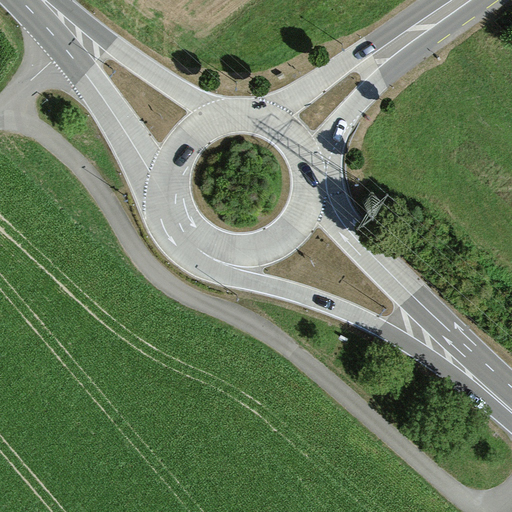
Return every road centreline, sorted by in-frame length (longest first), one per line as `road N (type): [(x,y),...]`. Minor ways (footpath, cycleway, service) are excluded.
road 1 (unclassified): [(0,120),(36,128),(91,177),(123,236),(160,273),(252,322),(479,511)]
road 2 (primary): [(178,220),(227,272),(337,309),(480,373)]
road 3 (secondary): [(461,3),(265,109)]
road 4 (primary): [(216,110),(130,70),(39,0)]
road 5 (primary): [(66,52),(178,220)]
road 6 (primary): [(480,373),(450,331),(352,236)]
road 7 (primary): [(178,220),(212,244),(272,242),(302,216),(315,175)]
road 8 (secondary): [(348,113),(461,3)]
road 9 (primary): [(216,110),(177,149),(171,182),(178,220)]
road 10 (secondary): [(352,236),(335,155),(348,113)]
